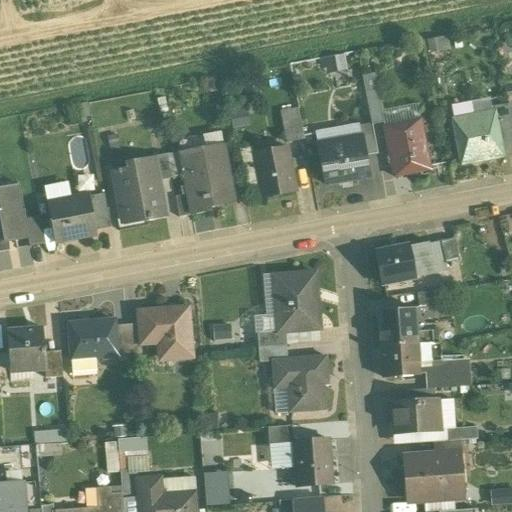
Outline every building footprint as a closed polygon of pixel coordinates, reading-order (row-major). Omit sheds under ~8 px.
[(323,71),(345,67),(342,54),(321,57),(323,71)] [(360,75),(362,90),(374,88),(372,74),(360,75)] [(511,82),(503,84),(507,106),(508,110),(511,109),(511,82)] [(376,91),(364,93),(370,126),(371,126),(383,123),(376,91)] [(507,106),(490,109),(490,114),(492,114),(501,154),(511,151),(511,130),(508,110),(507,106)] [(297,110),(280,113),(286,144),(303,140),(297,110)] [(490,114),(453,121),(461,165),(501,157),(501,154),(492,114),(490,114)] [(429,170),(419,121),(384,128),(393,177),(429,170)] [(371,126),(370,126),(358,128),(360,138),(361,138),(364,157),(377,155),(371,126)] [(360,138),(316,146),(324,186),(368,178),(364,157),(361,138),(360,138)] [(222,145),(179,153),(187,196),(191,216),(211,213),(209,205),(233,200),(222,145)] [(287,148),(252,155),(261,199),(295,193),(287,148)] [(166,155),(154,158),(158,182),(171,179),(166,155)] [(154,158),(128,163),(129,169),(111,172),(121,222),(146,217),(147,223),(165,219),(158,182),(154,158)] [(0,253),(8,252),(7,244),(27,240),(28,248),(29,248),(24,221),(25,221),(18,186),(0,188),(0,253)] [(103,195),(88,198),(95,231),(110,228),(103,195)] [(187,196),(175,198),(178,219),(191,216),(187,196)] [(88,198),(46,206),(53,243),(96,235),(95,231),(88,198)] [(43,245),(38,218),(25,221),(24,221),(29,248),(43,245)] [(453,240),(429,245),(435,274),(446,272),(445,264),(457,262),(453,240)] [(428,243),(409,246),(414,278),(435,274),(429,245),(428,243)] [(407,249),(393,251),(393,249),(375,252),(381,283),(414,278),(409,246),(406,247),(407,249)] [(315,274),(273,277),(277,332),(281,332),(284,332),(320,329),(315,274)] [(440,291),(416,294),(418,307),(442,304),(440,291)] [(414,309),(379,312),(381,347),(432,343),(431,331),(419,332),(420,335),(416,335),(414,309)] [(188,310),(138,314),(138,325),(140,346),(141,346),(170,344),(171,361),(192,360),(188,310)] [(114,321),(68,325),(71,361),(95,359),(117,357),(117,356),(115,327),(114,321)] [(138,325),(126,326),(128,355),(141,354),(141,346),(140,346),(138,325)] [(126,326),(115,327),(117,356),(128,355),(126,326)] [(44,331),(6,334),(9,374),(46,371),(47,371),(46,355),(44,331)] [(277,332),(256,334),(257,349),(285,346),(284,332),(281,332),(277,332)] [(432,343),(381,347),(384,376),(419,374),(418,362),(440,360),(439,342),(432,343)] [(285,346),(257,349),(259,365),(271,364),(271,362),(286,361),(285,346)] [(60,354),(46,355),(47,371),(46,371),(46,380),(62,379),(60,354)] [(286,361),(271,362),(271,364),(273,390),(286,389),(288,413),(324,411),(322,377),(326,377),(325,358),(286,361)] [(95,359),(71,361),(72,374),(96,372),(95,359)] [(456,371),(424,373),(426,389),(433,389),(469,387),(467,367),(456,367),(456,371)] [(426,389),(406,391),(407,402),(434,400),(433,389),(426,389)] [(407,402),(391,403),(393,432),(438,429),(436,400),(434,400),(407,402)] [(291,426),(268,428),(269,444),(292,442),(291,426)] [(476,427),(445,429),(446,441),(460,440),(477,439),(476,427)] [(62,429),(32,431),(33,442),(63,441),(62,429)] [(328,440),(292,442),(296,487),(331,485),(328,440)] [(446,441),(435,442),(436,455),(457,454),(457,455),(461,454),(460,440),(446,441)] [(436,455),(405,457),(408,500),(447,498),(447,496),(460,495),(457,455),(457,454),(436,455)] [(228,504),(226,471),(201,473),(203,505),(228,504)] [(136,472),(119,473),(121,493),(121,500),(137,499),(135,481),(136,481),(136,472)] [(194,511),(193,493),(161,495),(159,479),(136,481),(135,481),(137,499),(137,511),(194,511)] [(23,511),(22,484),(0,485),(0,511),(23,511)] [(489,506),(511,505),(511,487),(488,489),(489,506)] [(98,508),(55,511),(122,511),(121,500),(121,493),(110,494),(109,488),(96,489),(98,508)] [(320,511),(320,497),(292,500),(292,511),(320,511)]
